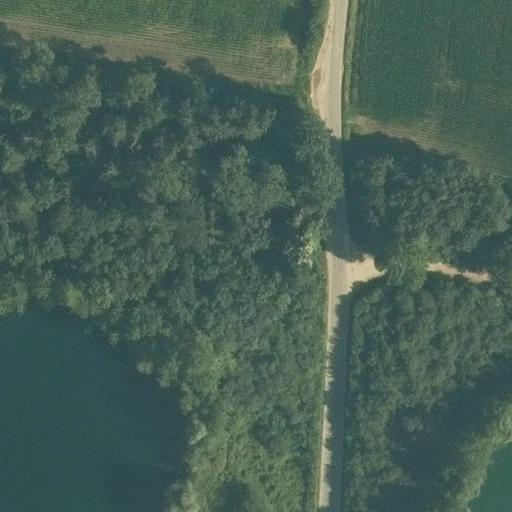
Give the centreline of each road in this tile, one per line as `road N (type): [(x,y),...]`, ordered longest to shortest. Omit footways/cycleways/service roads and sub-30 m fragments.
road 1 (unclassified): [(338,0),(339,252),(327,511)]
road 2 (track): [(339,252),(511,277)]
